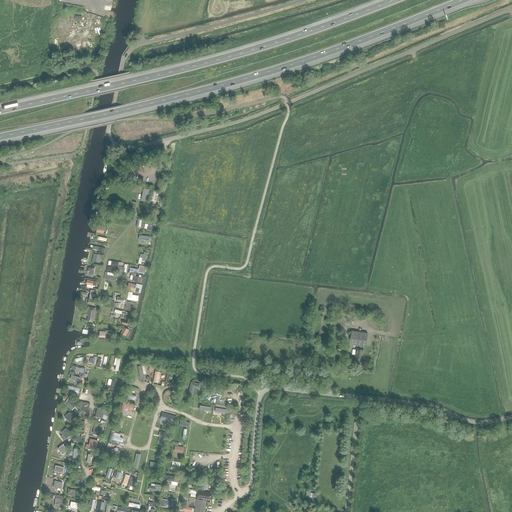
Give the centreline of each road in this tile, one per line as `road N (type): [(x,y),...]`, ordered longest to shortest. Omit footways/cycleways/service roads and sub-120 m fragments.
road 1 (unclassified): [(144,42),(125,54),(108,134),(130,148),(259,115),(298,91),(511,8)]
road 2 (motorway): [(0,137),(234,82),(463,0)]
road 3 (motorway): [(393,0),(238,54),(0,110)]
road 4 (unclassified): [(511,416),(466,420),(426,405),(268,388),(258,401),(251,479),(230,502)]
road 5 (unclassified): [(144,42),(301,0)]
